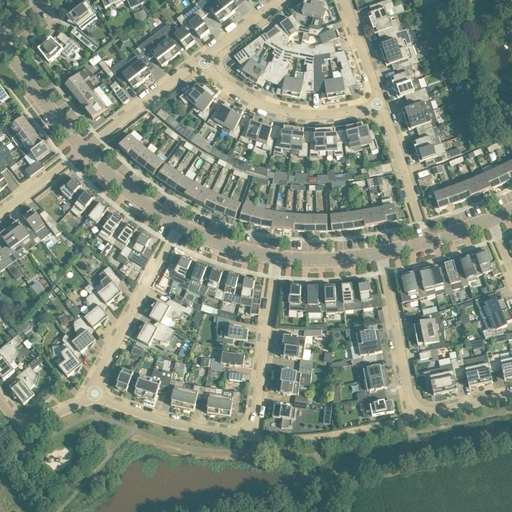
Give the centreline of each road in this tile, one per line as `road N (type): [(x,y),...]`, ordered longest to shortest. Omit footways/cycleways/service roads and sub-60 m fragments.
road 1 (residential): [(94,394),(161,421),(250,435),(276,259)]
road 2 (residential): [(380,252),(411,409),(511,394)]
road 3 (residential): [(383,104),(281,111),(233,88),(200,59)]
road 4 (residential): [(94,394),(179,226)]
road 5 (residential): [(83,150),(200,59)]
road 6 (residential): [(426,243),(383,104)]
road 7 (unclassified): [(83,150),(0,45)]
road 8 (unclassified): [(179,226),(83,150)]
